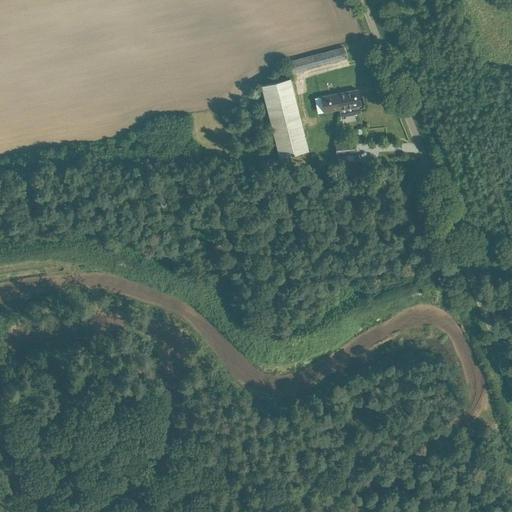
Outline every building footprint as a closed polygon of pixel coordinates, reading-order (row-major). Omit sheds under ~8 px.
[(286,62),(289,74),(347,58),(344,46),(286,62)] [(290,77),(261,85),(279,157),(308,149),(290,77)] [(361,104),(358,89),(340,92),(342,100),(337,101),(339,109),(361,104)] [(321,96),(324,112),(339,109),(337,101),(342,100),(340,92),(321,96)] [(252,110),(253,115),(265,113),(264,107),(252,110)] [(336,144),(337,156),(355,155),(354,142),(336,144)]
